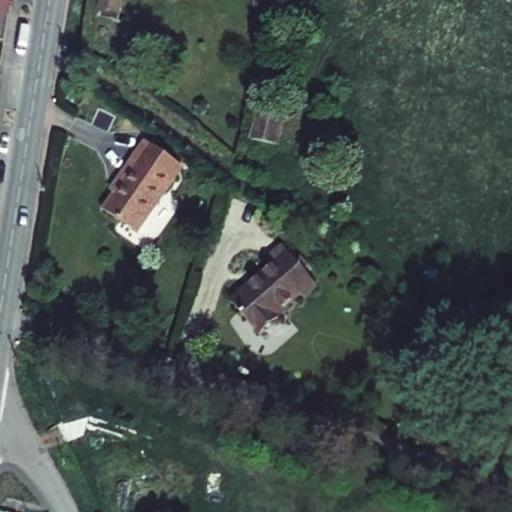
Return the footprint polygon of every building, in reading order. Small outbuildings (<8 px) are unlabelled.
[(0,0),(0,16),(7,13),(8,0),(0,0)] [(99,0),(99,10),(101,11),(119,13),(120,13),(122,0),(99,0)] [(266,0),(255,0),(254,7),(265,10),(266,0)] [(101,11),(100,17),(118,20),(119,13),(101,11)] [(255,141),(279,146),(285,116),(261,111),(255,141)] [(177,164),(146,142),(115,186),(120,189),(104,211),(137,234),(175,180),(169,176),(177,164)] [(184,168),(177,164),(169,176),(175,180),(184,168)] [(304,299),(318,287),(305,271),(296,260),(284,246),(268,259),(273,265),(230,301),(260,336),(282,318),(279,314),(301,295),(304,299)] [(305,271),(309,267),(300,257),(296,260),(305,271)]
